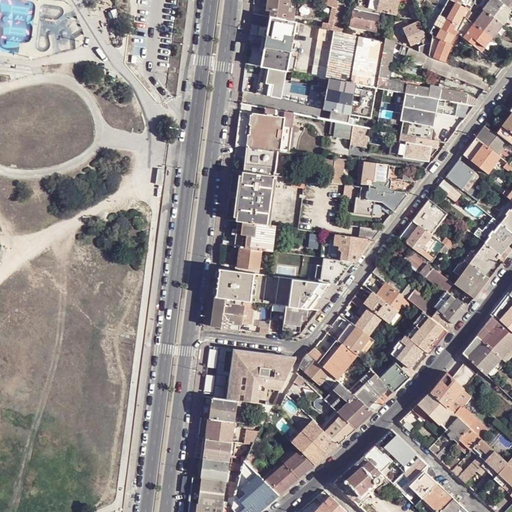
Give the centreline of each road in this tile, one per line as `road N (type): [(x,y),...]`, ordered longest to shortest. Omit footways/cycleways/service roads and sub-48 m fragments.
road 1 (tertiary): [(211,0),(144,511)]
road 2 (residential): [(188,334),(300,349),(511,75)]
road 3 (tertiary): [(188,334),(232,0)]
road 4 (tertiary): [(511,275),(390,418)]
road 5 (tertiary): [(165,511),(188,334)]
road 6 (residential): [(390,418),(484,511)]
